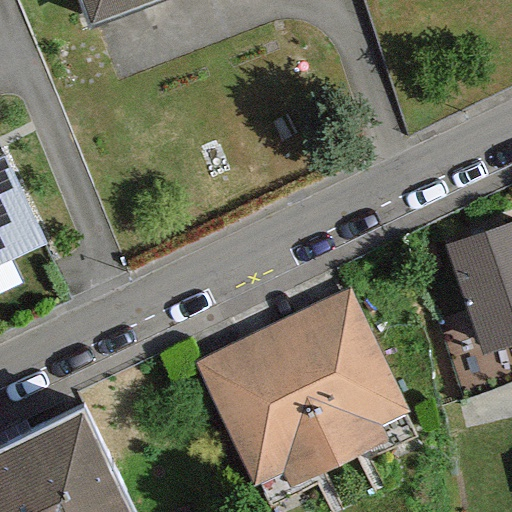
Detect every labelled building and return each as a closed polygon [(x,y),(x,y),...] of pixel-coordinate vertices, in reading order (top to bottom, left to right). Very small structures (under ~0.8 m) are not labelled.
[(74,0),(85,26),(158,0),(74,0)] [(2,156),(0,156),(0,270),(41,254),(2,156)] [(511,206),(439,231),(480,348),(511,337),(511,206)] [(344,291),(190,363),(249,488),(402,416),(344,291)] [(123,511),(71,408),(0,443),(0,511),(123,511)]
